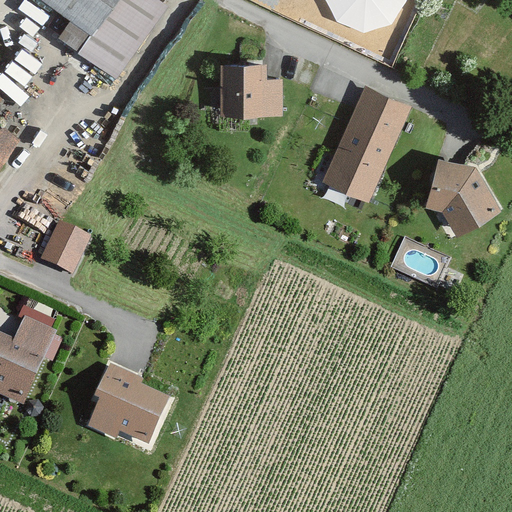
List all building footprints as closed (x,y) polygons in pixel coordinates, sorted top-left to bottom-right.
[(164,5),(157,0),(30,0),(24,9),(114,74),(164,5)] [(263,60),(220,60),(220,111),(284,111),(284,74),(266,74),(263,60)] [(411,102),(366,83),(325,179),(370,198),(411,102)] [(437,154),(423,201),(445,208),(456,227),(496,205),(473,165),(437,154)] [(57,219),(41,259),(78,274),(95,234),(57,219)] [(56,331),(26,318),(16,342),(0,335),(0,393),(24,404),(56,331)] [(112,371),(92,424),(153,447),(173,395),(112,371)]
